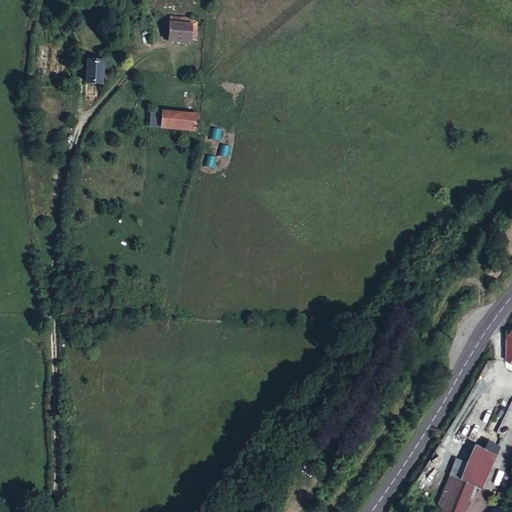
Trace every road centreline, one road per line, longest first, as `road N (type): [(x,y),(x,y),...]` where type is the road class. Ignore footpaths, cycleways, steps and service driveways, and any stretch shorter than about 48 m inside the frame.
road 1 (track): [(53,511),(50,308),(63,176),(75,131),(144,51)]
road 2 (track): [(477,287),(460,281),(378,441),(326,511)]
road 3 (tertiary): [(369,511),(511,297)]
